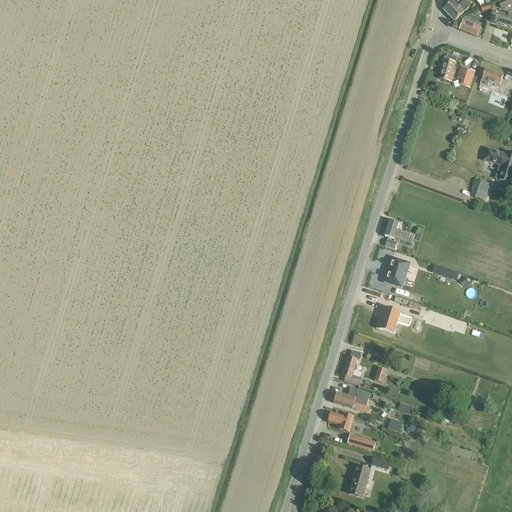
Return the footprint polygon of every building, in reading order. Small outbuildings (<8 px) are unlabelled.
[(511,0),(501,0),(498,1),(500,8),(511,3),(511,0)] [(444,11),(454,22),(464,13),(453,2),(444,11)] [(491,4),(480,8),(482,14),(490,11),(491,4)] [(493,12),(490,23),(496,24),(511,28),(511,14),(507,13),(506,16),(493,12)] [(457,26),(456,28),(460,30),(477,37),(481,28),(464,21),(463,23),(459,21),(457,26)] [(447,59),(445,58),(439,80),(452,83),(456,69),(454,68),(457,59),(447,56),(447,59)] [(458,68),(455,79),(459,81),(458,86),(467,89),(473,72),(458,68)] [(505,78),(486,71),(480,88),(486,90),(487,87),(488,88),(490,82),(502,86),(505,78)] [(502,104),(507,91),(500,88),(498,93),(491,90),(488,98),(502,104)] [(475,94),(470,105),(476,107),(480,96),(475,94)] [(499,181),(509,184),(511,173),(511,154),(507,153),(506,157),(493,153),(490,163),(501,166),(497,176),(496,176),(495,180),(499,181)] [(483,202),(489,185),(476,181),(470,197),(483,202)] [(386,234),(385,237),(394,240),(394,239),(409,244),(411,235),(397,231),(399,224),(394,223),(391,222),(390,221),(388,228),(386,234)] [(386,245),(385,247),(388,249),(395,251),(397,244),(390,242),(387,241),(386,245)] [(393,258),(385,283),(402,288),(410,263),(393,258)] [(434,271),(433,272),(434,272),(439,273),(453,278),(457,280),(459,274),(437,266),(436,266),(435,266),(434,269),(434,271)] [(465,278),(460,282),(464,287),(469,283),(465,278)] [(376,329),(377,330),(383,331),(394,335),(397,325),(401,313),(393,311),(386,309),(386,308),(385,309),(384,313),(382,319),(380,318),(379,319),(376,329)] [(415,328),(410,341),(422,346),(423,343),(426,333),(432,318),(426,316),(420,314),(419,316),(415,328)] [(370,350),(368,356),(380,359),(381,353),(370,350)] [(345,369),(342,377),(343,377),(344,378),(346,378),(344,383),(349,384),(353,385),(359,387),(361,380),(360,380),(362,373),(354,371),(356,366),(358,360),(358,361),(359,358),(360,354),(357,353),(352,352),(351,356),(350,358),(348,357),(346,363),(345,369)] [(378,369),(375,382),(382,384),(386,371),(378,369)] [(338,393),(335,404),(354,410),(368,414),(370,409),(367,408),(371,394),(363,392),(352,388),(351,388),(348,396),(338,393)] [(395,421),(399,410),(391,408),(388,419),(395,421)] [(332,412),(329,422),(341,426),(340,429),(350,433),(355,418),(345,414),(344,416),(332,412)] [(391,422),(388,430),(399,433),(401,425),(391,422)] [(374,452),(376,444),(350,436),(348,445),(374,452)] [(391,463),(375,458),(373,466),(388,471),(391,463)] [(370,471),(356,467),(348,495),(362,499),(370,471)]
